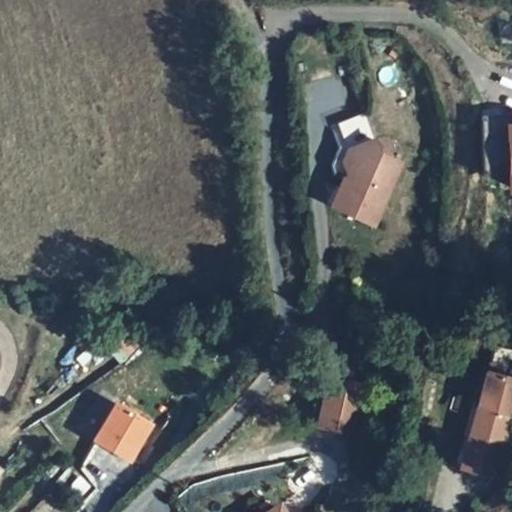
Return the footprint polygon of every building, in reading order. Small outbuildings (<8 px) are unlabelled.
[(511,120),(484,119),(484,174),(509,174),(511,194),(511,193),(511,120)] [(331,205),(374,228),(408,148),(400,146),(384,139),(363,131),(356,135),(346,156),(348,165),(331,205)] [(511,345),(495,342),(460,464),(492,473),(511,401),(511,345)] [(363,382),(329,374),(318,420),(353,428),(363,382)] [(71,444),(63,463),(76,469),(83,450),(71,444)]
